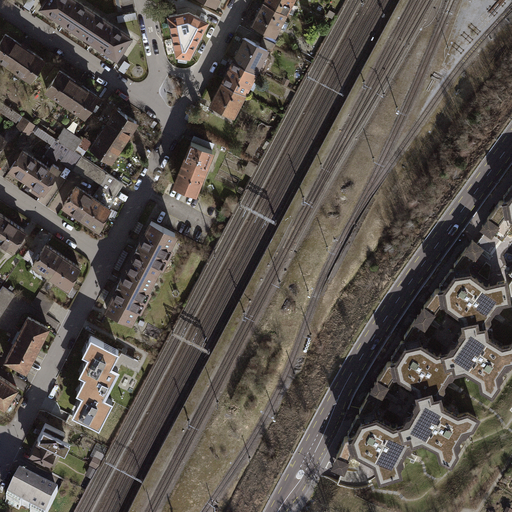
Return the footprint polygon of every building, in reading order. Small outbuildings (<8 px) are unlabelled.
[(74,0),(46,0),(42,7),(62,20),(74,0)] [(93,12),(76,0),(74,0),(62,20),(80,32),(93,12)] [(265,0),(259,0),(250,19),(275,31),(286,10),(265,0)] [(265,0),(286,10),(290,0),(265,0)] [(190,55),(207,20),(190,11),(170,17),(178,53),(190,55)] [(111,23),(93,12),(80,32),(97,44),(111,23)] [(131,37),(111,23),(97,44),(118,57),(131,37)] [(25,47),(7,34),(0,43),(0,59),(11,67),(25,47)] [(241,35),(230,56),(255,69),(266,48),(241,35)] [(43,59),(25,47),(11,67),(30,79),(43,59)] [(230,56),(220,77),(244,90),(255,69),(230,56)] [(80,83),(60,70),(46,91),(66,104),(80,83)] [(220,77),(209,98),(234,111),(244,90),(220,77)] [(98,96),(80,83),(66,104),(85,116),(98,96)] [(511,106),(506,102),(501,108),(506,112),(511,106)] [(22,133),(30,122),(4,104),(1,109),(20,121),(15,128),(22,133)] [(117,109),(106,127),(126,140),(137,122),(117,109)] [(52,143),(55,139),(30,122),(22,133),(27,136),(32,129),(52,143)] [(106,127),(94,146),(114,159),(126,140),(106,127)] [(55,139),(52,143),(47,153),(57,160),(62,153),(65,155),(62,160),(74,168),(82,156),(55,139)] [(212,150),(192,142),(175,183),(195,191),(212,150)] [(40,161),(23,150),(10,169),(27,181),(40,161)] [(82,156),(74,168),(102,185),(109,173),(82,156)] [(51,168),(40,161),(27,181),(44,192),(60,168),(54,164),(51,168)] [(109,173),(102,185),(94,197),(109,208),(123,183),(109,173)] [(94,197),(77,186),(64,205),(81,216),(94,197)] [(109,208),(94,197),(81,216),(100,229),(111,209),(109,208)] [(511,202),(511,203),(501,204),(483,229),(492,236),(504,219),(511,218),(511,202)] [(25,228),(7,216),(0,227),(0,239),(12,248),(25,228)] [(137,249),(129,264),(153,276),(175,233),(152,221),(140,243),(140,242),(136,249),(137,249)] [(345,444),(334,469),(344,473),(350,460),(359,457),(377,466),(378,470),(382,484),(401,478),(398,467),(408,447),(423,441),(441,451),(443,460),(453,464),(457,456),(454,447),(462,432),(473,428),(477,421),(469,417),(459,420),(442,410),(439,393),(450,374),(467,371),(484,381),(485,391),(495,397),(501,388),(498,386),(497,377),(506,364),(511,362),(511,349),(505,351),(488,340),(485,322),(498,305),(510,302),(507,284),(494,286),(488,288),(472,276),(470,266),(482,248),(473,242),(456,267),(457,278),(452,285),(447,292),(438,293),(423,311),(416,322),(405,339),(406,349),(402,356),(397,364),(389,365),(377,383),(370,397),(360,415),(363,426),(359,434),(356,442),(345,444)] [(63,255),(46,244),(33,263),(50,274),(63,255)] [(79,266),(63,255),(50,274),(69,287),(79,266)] [(118,286),(107,308),(130,320),(153,276),(129,264),(122,279),(121,279),(118,286)] [(0,316),(15,294),(3,286),(0,290),(0,316)] [(40,291),(31,304),(45,313),(54,300),(40,291)] [(28,316),(17,337),(37,348),(49,327),(28,316)] [(119,350),(91,336),(87,345),(92,348),(83,365),(89,368),(81,383),(86,386),(78,403),(83,406),(80,413),(91,419),(90,421),(99,426),(113,400),(104,396),(119,368),(111,364),(119,350)] [(17,337),(6,359),(26,370),(37,348),(17,337)] [(17,387),(0,375),(0,402),(4,406),(17,387)] [(65,433),(46,423),(38,438),(57,447),(65,452),(71,441),(63,437),(65,433)] [(57,447),(38,438),(31,452),(50,462),(57,447)] [(20,474),(5,502),(19,509),(22,505),(32,510),(30,511),(48,511),(58,493),(20,474)]
